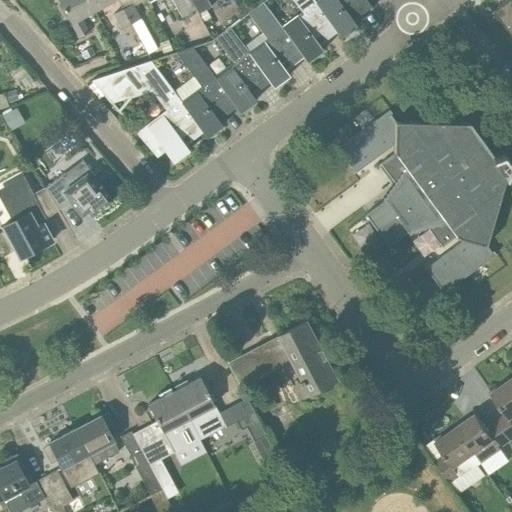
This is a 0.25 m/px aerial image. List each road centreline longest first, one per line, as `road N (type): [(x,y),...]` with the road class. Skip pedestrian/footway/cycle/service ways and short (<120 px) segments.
road 1 (residential): [(0,416),(311,252)]
road 2 (residential): [(311,252),(401,375),(414,381),(511,320)]
road 3 (residential): [(0,12),(170,207)]
road 4 (residential): [(414,22),(241,154)]
road 5 (residential): [(170,207),(0,315)]
road 6 (residential): [(241,154),(311,252)]
